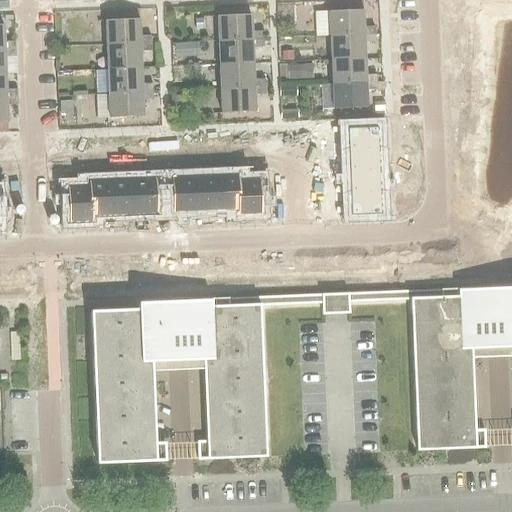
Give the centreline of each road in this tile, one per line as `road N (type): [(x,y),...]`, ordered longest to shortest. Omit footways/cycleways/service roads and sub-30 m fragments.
road 1 (residential): [(43,243),(437,232),(428,0)]
road 2 (residential): [(40,167),(326,154)]
road 3 (residential): [(40,167),(32,0)]
road 4 (residential): [(54,511),(54,391)]
